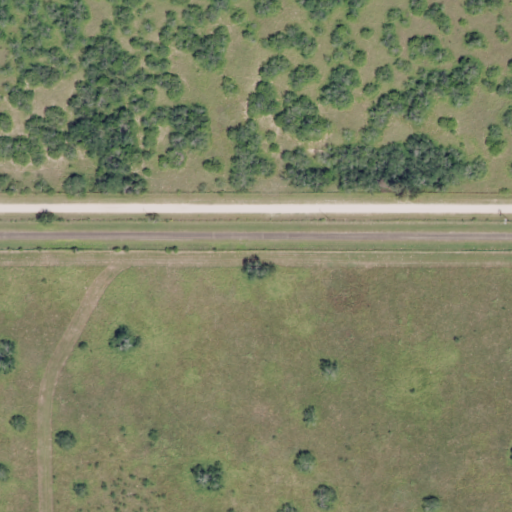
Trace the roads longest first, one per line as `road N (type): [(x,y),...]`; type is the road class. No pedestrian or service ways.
road 1 (residential): [(511,212),(0,211)]
road 2 (residential): [(0,239),(511,238)]
